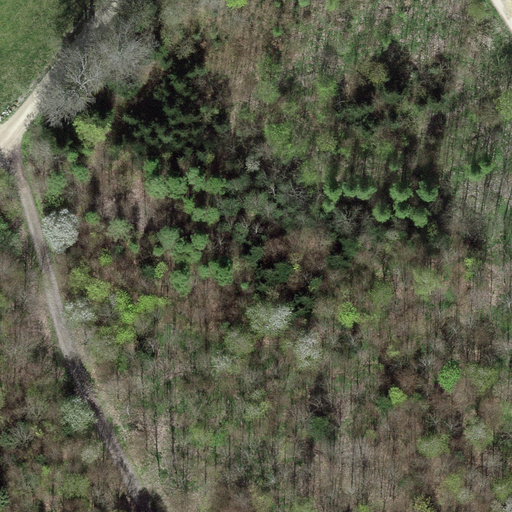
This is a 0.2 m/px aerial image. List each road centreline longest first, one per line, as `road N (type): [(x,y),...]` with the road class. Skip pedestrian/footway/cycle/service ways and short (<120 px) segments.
road 1 (track): [(149,511),(73,363),(3,138)]
road 2 (track): [(122,0),(0,141)]
